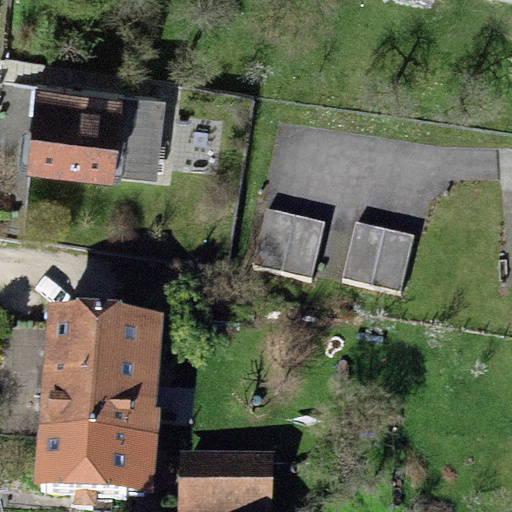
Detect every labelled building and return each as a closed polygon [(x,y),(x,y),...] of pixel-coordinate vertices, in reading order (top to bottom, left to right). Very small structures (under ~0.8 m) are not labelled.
[(173,95),(35,86),(30,169),(168,177),(173,95)] [(320,224),(264,214),(254,271),(310,281),(320,224)] [(414,237),(357,227),(347,283),(404,293),(414,237)] [(50,331),(47,453),(156,454),(158,335),(50,331)] [(156,454),(47,453),(46,504),(155,505),(156,454)] [(275,511),(278,471),(184,464),(180,511),(275,511)]
